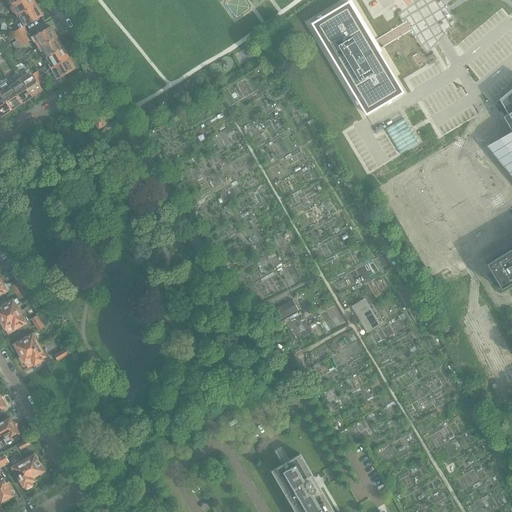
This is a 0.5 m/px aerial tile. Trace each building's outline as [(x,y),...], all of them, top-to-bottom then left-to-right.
[(34,1),(34,0),(22,0),(12,6),(18,17),(37,6),(34,1)] [(320,19),(312,24),(358,101),(360,104),(366,114),(402,93),(377,51),(377,50),(375,47),(373,43),(372,42),(349,2),(322,18),(320,19)] [(40,11),(41,11),(37,5),(37,6),(18,17),(24,27),(43,16),(40,11)] [(16,41),(11,44),(14,49),(32,39),(34,42),(35,42),(39,48),(40,47),(42,46),(56,37),(50,27),(31,38),(29,34),(16,41)] [(15,39),(27,32),(24,27),(12,34),(15,39)] [(27,32),(15,39),(16,41),(29,34),(27,32)] [(8,43),(15,39),(12,34),(4,38),(8,43)] [(40,47),(39,48),(45,58),(46,58),(62,48),(56,38),(56,37),(42,46),(40,47)] [(46,58),(45,58),(49,65),(51,69),(68,58),(62,48),(46,58)] [(43,74),(40,76),(42,78),(43,79),(53,73),(57,79),(59,78),(60,79),(65,76),(64,75),(75,69),(69,59),(68,58),(51,69),(49,70),(49,69),(48,70),(47,70),(47,72),(43,74)] [(31,73),(27,75),(23,70),(18,73),(33,96),(42,90),(39,85),(32,75),(31,73)] [(40,76),(43,74),(41,70),(32,75),(39,85),(44,82),(40,76)] [(22,103),(33,96),(18,73),(12,76),(16,82),(11,85),(22,103)] [(12,109),(22,103),(11,85),(0,92),(12,109)] [(501,99),(499,100),(508,115),(509,114),(511,119),(511,143),(511,144),(510,144),(509,145),(508,146),(508,147),(507,148),(507,149),(499,154),(496,150),(495,151),(511,172),(511,248),(496,259),(493,261),(492,260),(486,264),(501,289),(507,285),(511,282),(511,89),(502,98),(501,99)] [(12,109),(0,92),(0,114),(1,116),(12,109)] [(98,129),(108,123),(94,101),(85,108),(98,129)] [(418,143),(403,119),(385,129),(400,154),(418,143)] [(0,260),(9,256),(6,252),(4,253),(3,253),(0,254),(0,260)] [(16,269),(12,271),(17,279),(21,277),(16,269)] [(12,286),(15,291),(26,285),(23,279),(12,286)] [(18,297),(29,290),(26,285),(15,291),(18,297)] [(17,303),(19,302),(16,297),(0,306),(0,320),(1,322),(21,310),(17,303)] [(366,333),(380,325),(365,298),(351,307),(366,333)] [(277,322),(298,310),(292,299),(271,311),(277,322)] [(28,321),(24,315),(21,310),(1,322),(1,323),(1,325),(2,328),(5,328),(8,334),(14,330),(22,326),(22,325),(28,321)] [(35,324),(46,317),(43,312),(31,318),(35,324)] [(38,329),(49,323),(46,317),(35,324),(38,329)] [(36,339),(38,338),(33,331),(28,334),(28,333),(20,338),(20,339),(14,343),(15,344),(14,344),(16,348),(15,349),(19,356),(39,344),(36,339)] [(44,349),(42,350),(39,344),(19,356),(22,363),(24,361),(27,367),(34,363),(35,365),(36,364),(37,365),(42,362),(41,361),(42,360),(42,359),(48,355),(44,349)] [(57,361),(68,354),(65,348),(53,355),(57,361)] [(277,398),(285,393),(280,384),(272,389),(277,398)] [(0,423),(0,439),(2,438),(6,444),(13,440),(11,437),(18,433),(16,429),(17,428),(18,425),(16,423),(13,423),(12,423),(9,417),(9,418),(0,423)] [(21,449),(30,445),(27,439),(15,446),(17,449),(20,448),(21,449)] [(0,455),(5,465),(10,462),(4,452),(0,454),(0,455)] [(37,455),(36,455),(35,453),(23,459),(24,461),(35,480),(39,478),(37,475),(46,470),(42,463),(40,463),(38,459),(39,458),(37,455)] [(282,464),(271,471),(294,511),(295,511),(294,511),(333,511),(318,485),(317,486),(318,487),(316,488),(313,482),(314,481),(315,482),(316,481),(300,454),(289,460),(288,461),(287,461),(282,464)] [(31,482),(35,480),(24,461),(13,467),(20,481),(19,481),(22,487),(25,486),(26,488),(32,485),(31,482)] [(8,481),(6,483),(3,477),(0,478),(0,499),(1,502),(3,501),(4,502),(9,499),(9,498),(13,495),(12,493),(14,492),(8,481)]
